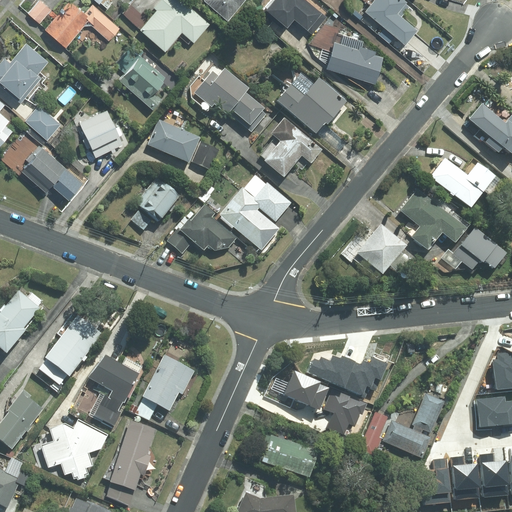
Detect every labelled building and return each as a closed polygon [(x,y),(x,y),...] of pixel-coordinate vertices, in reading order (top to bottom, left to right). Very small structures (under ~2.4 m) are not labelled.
[(36,0),(24,13),(36,24),(48,11),(36,0)] [(205,24),(178,0),(156,0),(149,7),(152,10),(135,30),(159,52),(177,32),(188,43),(205,24)] [(240,0),(198,0),(222,21),(240,0)] [(266,0),(257,11),(278,29),(286,19),(300,30),(315,12),(301,0),(266,0)] [(398,45),(411,30),(396,17),(406,5),(399,0),(368,0),(359,11),(398,45)] [(116,27),(89,5),(81,15),(64,1),(40,30),(60,47),(82,21),(105,41),(116,27)] [(369,84),(378,57),(370,54),(371,52),(357,47),(359,41),(339,35),(336,44),(329,41),(320,68),(369,84)] [(33,75),(44,62),(22,43),(5,63),(0,58),(0,90),(15,103),(37,78),(33,75)] [(137,56),(115,80),(147,110),(157,98),(149,91),(161,78),(137,56)] [(208,72),(189,95),(218,120),(223,113),(248,134),(264,115),(240,94),(244,90),(220,70),(214,77),(208,72)] [(319,129),(340,104),(312,81),(302,93),(290,82),(285,88),(283,87),(269,104),(308,137),(317,127),(319,129)] [(511,157),(511,116),(510,115),(501,125),(477,104),(461,122),(482,141),(479,145),(491,156),(494,152),(503,160),(508,154),(511,157)] [(36,105),(21,121),(43,140),(57,124),(36,105)] [(105,109),(76,123),(78,129),(79,139),(78,140),(81,149),(85,148),(89,157),(105,150),(107,153),(111,151),(110,148),(121,143),(105,109)] [(219,149),(155,120),(143,147),(184,165),(185,163),(208,173),(219,149)] [(280,120),(266,136),(275,143),(258,164),(278,180),(297,158),(312,170),(323,156),(280,120)] [(77,183),(36,145),(22,160),(25,163),(17,171),(39,192),(45,185),(61,200),(77,183)] [(464,211),(489,179),(471,165),(462,177),(440,160),(425,180),(464,211)] [(272,224),(289,204),(273,190),(274,189),(266,182),(263,186),(251,176),(240,190),(238,189),(214,217),(216,219),(214,221),(227,231),(229,229),(257,252),(276,230),(253,212),(255,210),(272,224)] [(154,179),(133,205),(138,209),(128,221),(141,232),(148,222),(145,219),(147,217),(152,221),(152,220),(154,222),(177,196),(154,179)] [(414,191),(395,212),(415,228),(405,239),(421,253),(436,236),(448,246),(461,231),(414,191)] [(210,216),(200,206),(191,216),(188,213),(172,230),(174,231),(164,242),(178,256),(189,244),(199,253),(204,248),(210,253),(222,250),(222,248),(224,250),(233,240),(208,218),(210,216)] [(396,255),(402,247),(377,226),(353,254),(378,276),(384,268),(393,277),(405,263),(396,255)] [(502,255),(472,228),(448,254),(445,251),(437,259),(450,271),(457,264),(466,272),(473,265),(475,266),(478,263),(487,272),(502,255)] [(0,312),(1,313),(0,314),(0,344),(9,352),(28,329),(26,327),(42,307),(40,306),(44,301),(33,292),(29,297),(20,290),(7,305),(5,304),(0,309),(0,312)] [(105,331),(80,313),(47,356),(72,375),(105,331)] [(107,394),(96,414),(115,425),(123,412),(119,410),(125,401),(126,401),(142,373),(104,352),(90,377),(115,390),(111,396),(107,394)] [(166,354),(144,395),(171,410),(181,392),(184,394),(196,370),(166,354)] [(338,359),(281,394),(294,414),(305,408),(307,411),(324,400),(328,405),(356,387),(338,359)] [(10,411),(0,424),(0,436),(14,448),(45,408),(40,404),(40,403),(31,397),(33,394),(25,388),(9,409),(10,411)] [(418,460),(427,440),(417,435),(419,432),(426,435),(442,403),(423,394),(408,426),(411,427),(409,431),(388,421),(379,443),(418,460)] [(475,428),(483,435),(451,465),(470,485),(476,492),(479,489),(482,493),(497,479),(495,477),(498,473),(501,476),(511,467),(501,456),(505,452),(508,456),(511,452),(511,424),(504,416),(502,418),(494,410),(475,428)] [(375,439),(384,418),(372,413),(356,446),(372,454),(378,440),(375,439)] [(109,434),(79,418),(75,427),(67,423),(51,427),(55,440),(42,444),(50,467),(63,463),(66,474),(73,472),(74,479),(78,478),(79,479),(87,477),(88,474),(90,473),(88,467),(94,465),(91,452),(103,448),(109,434)] [(132,418),(112,481),(116,482),(111,499),(131,505),(136,489),(138,489),(142,474),(147,475),(153,455),(149,453),(157,426),(132,418)] [(302,480),(312,453),(267,437),(257,464),(302,480)] [(414,479),(418,467),(409,464),(405,476),(414,479)] [(0,502),(9,507),(23,478),(0,467),(0,502)] [(442,475),(421,470),(413,499),(434,505),(442,475)] [(287,511),(287,498),(255,500),(242,494),(233,511),(287,511)] [(89,502),(77,497),(69,511),(112,511),(113,510),(89,500),(89,502)]
